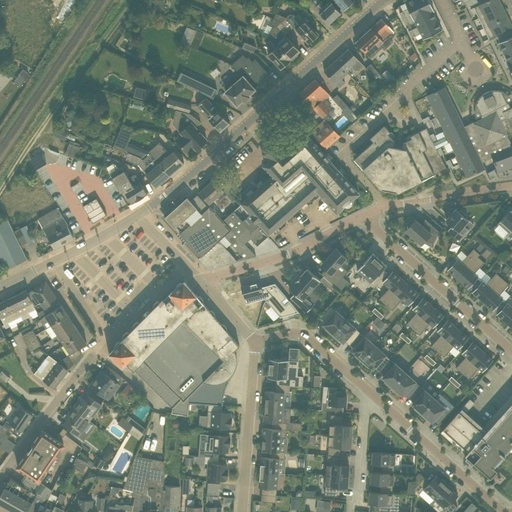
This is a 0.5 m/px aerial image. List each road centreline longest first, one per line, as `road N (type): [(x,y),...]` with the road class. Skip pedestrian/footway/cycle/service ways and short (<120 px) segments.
road 1 (tertiary): [(137,216),(382,0)]
road 2 (residential): [(254,344),(304,334),(504,511)]
road 3 (track): [(136,0),(0,191)]
road 4 (residential): [(460,40),(341,156),(384,207)]
road 5 (residential): [(361,217),(511,351)]
road 6 (residential): [(0,479),(107,340)]
road 7 (residential): [(201,281),(361,217)]
road 8 (residential): [(242,511),(254,344)]
road 9 (tertiary): [(0,288),(137,216)]
road 10 (residential): [(384,207),(511,187)]
